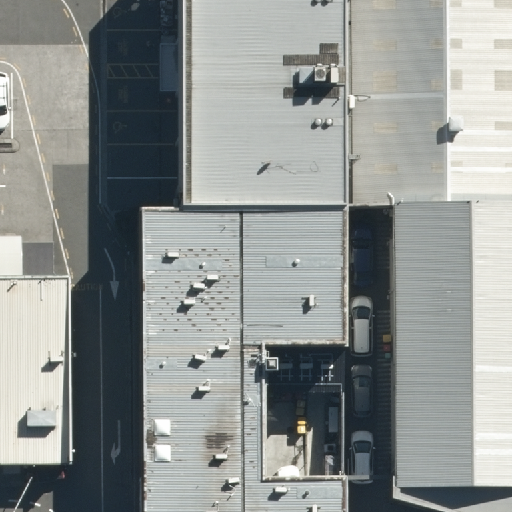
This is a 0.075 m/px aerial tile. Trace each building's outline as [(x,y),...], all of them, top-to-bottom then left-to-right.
[(171,0),(172,226),(347,224),(347,210),(346,0),(171,0)] [(511,0),(346,0),(347,210),(388,210),(511,209),(511,0)] [(511,511),(511,209),(388,210),(390,510),(397,511),(511,511)] [(172,226),(136,226),(136,243),(137,511),(349,511),(347,224),(172,226)] [(70,276),(0,276),(0,464),(73,464),(70,276)]
